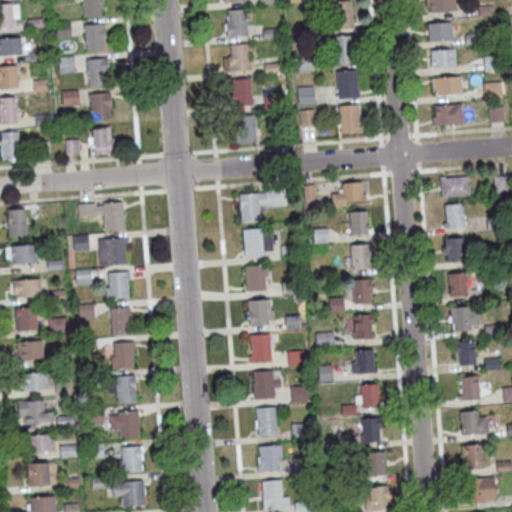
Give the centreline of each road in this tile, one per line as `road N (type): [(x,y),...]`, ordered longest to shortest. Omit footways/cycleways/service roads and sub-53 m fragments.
road 1 (residential): [(511,145),(0,185)]
road 2 (residential): [(425,511),(385,0)]
road 3 (residential): [(203,511),(164,0)]
